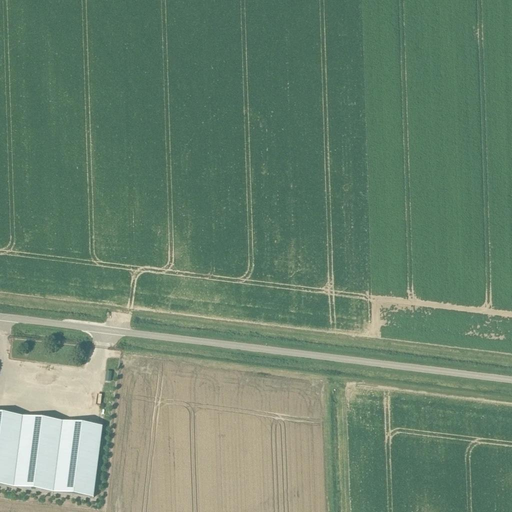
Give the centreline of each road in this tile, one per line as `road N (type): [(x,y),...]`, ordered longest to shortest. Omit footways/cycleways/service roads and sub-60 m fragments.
road 1 (unclassified): [(511,379),(0,317)]
road 2 (track): [(0,366),(87,377),(103,329)]
